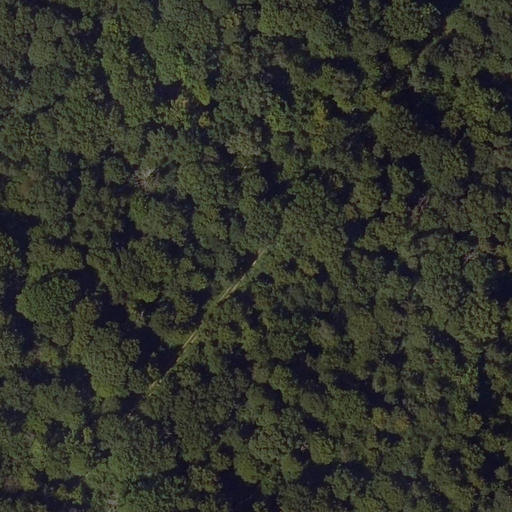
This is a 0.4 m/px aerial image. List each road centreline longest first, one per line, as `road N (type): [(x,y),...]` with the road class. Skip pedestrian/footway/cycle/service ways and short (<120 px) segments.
road 1 (track): [(64,511),(471,0)]
road 2 (track): [(511,110),(434,0)]
